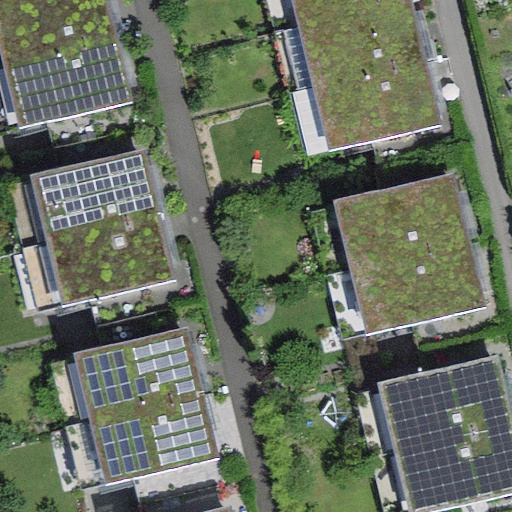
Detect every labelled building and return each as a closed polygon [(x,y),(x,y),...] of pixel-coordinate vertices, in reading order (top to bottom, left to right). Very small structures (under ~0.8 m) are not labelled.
[(104,0),(12,0),(0,3),(0,68),(115,40),(104,0)] [(404,0),(269,0),(278,33),(405,1),(404,0)] [(405,1),(278,33),(294,97),(421,65),(405,1)] [(115,40),(0,68),(0,89),(12,138),(132,108),(115,40)] [(421,65),(294,97),(310,161),(437,130),(421,65)] [(141,156),(22,186),(38,248),(157,217),(141,156)] [(330,280),(469,247),(453,184),(315,217),(330,280)] [(157,217),(38,248),(55,315),(174,285),(157,217)] [(469,247),(330,280),(346,344),(484,310),(469,247)] [(185,331),(65,361),(81,422),(200,392),(185,331)] [(369,464),(508,430),(493,367),(354,401),(369,464)] [(200,392),(81,422),(98,490),(218,460),(200,392)] [(511,446),(508,430),(369,464),(381,511),(447,511),(511,496),(511,446)]
